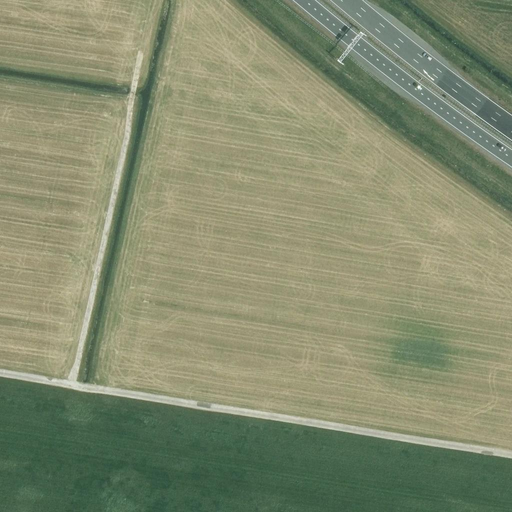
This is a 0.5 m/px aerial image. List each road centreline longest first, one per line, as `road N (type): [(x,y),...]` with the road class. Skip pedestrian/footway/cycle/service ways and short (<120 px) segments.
road 1 (track): [(0,372),(511,454)]
road 2 (track): [(71,383),(140,51)]
road 3 (trunk): [(303,0),(511,159)]
road 4 (trunk): [(511,128),(348,0)]
